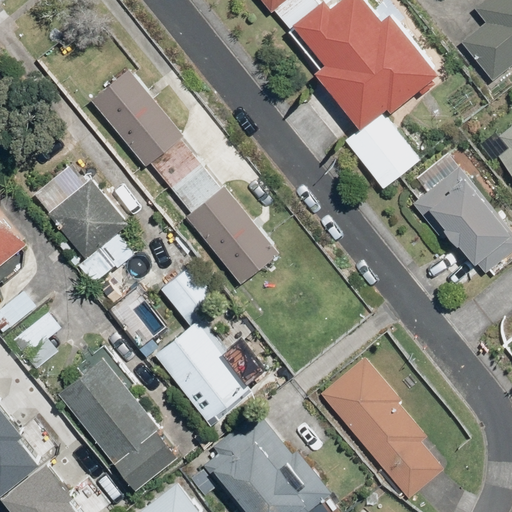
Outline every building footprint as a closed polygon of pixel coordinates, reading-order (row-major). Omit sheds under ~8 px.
[(365,120),(347,134),(386,183),(424,153),(385,104),(393,99),(396,102),(445,64),(396,0),(387,7),(381,0),(315,0),(299,13),(331,54),(320,62),(365,120)] [(488,17),(464,36),(496,76),(511,62),(511,0),(481,0),(477,3),(488,17)] [(130,67),(91,99),(146,167),(150,164),(191,215),(188,217),(241,284),(281,253),(227,186),(222,190),(182,139),(186,135),(130,67)] [(511,123),(502,131),(511,143),(502,151),(511,164),(511,123)] [(462,162),(416,200),(445,235),(455,228),(463,237),(465,236),(481,255),(511,228),(511,218),(469,167),(468,168),(462,162)] [(50,211),(48,213),(87,258),(100,246),(116,264),(133,249),(118,231),(130,221),(91,176),(88,179),(82,172),(71,181),(61,170),(34,193),(50,211)] [(0,263),(31,238),(9,206),(0,197),(0,263)] [(214,296),(191,268),(161,293),(190,328),(154,357),(208,423),(251,388),(199,327),(203,323),(194,313),(214,296)] [(24,281),(0,300),(0,323),(5,329),(40,301),(24,281)] [(64,324),(51,308),(16,337),(39,365),(61,347),(51,335),(64,324)] [(368,351),(323,390),(412,494),(448,463),(425,436),(431,431),(402,397),(406,395),(368,351)] [(100,359),(55,396),(113,466),(115,464),(135,488),(178,453),(100,359)] [(0,411),(0,496),(37,466),(17,441),(21,438),(0,411)] [(265,413),(205,461),(247,511),(305,511),(335,488),(301,446),(296,450),(265,413)] [(45,466),(3,501),(12,511),(74,511),(67,503),(72,499),(45,466)] [(210,511),(181,475),(135,511),(210,511)]
